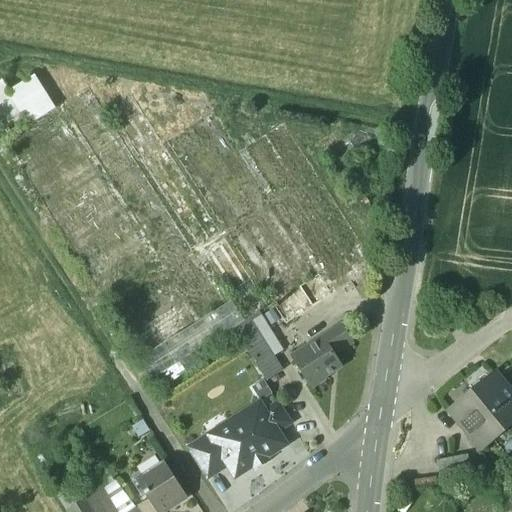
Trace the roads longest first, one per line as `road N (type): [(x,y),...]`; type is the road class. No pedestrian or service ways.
road 1 (tertiary): [(454,0),(420,122),(414,247),(372,459)]
road 2 (track): [(209,511),(0,169)]
road 3 (residential): [(372,459),(346,460),(266,511)]
